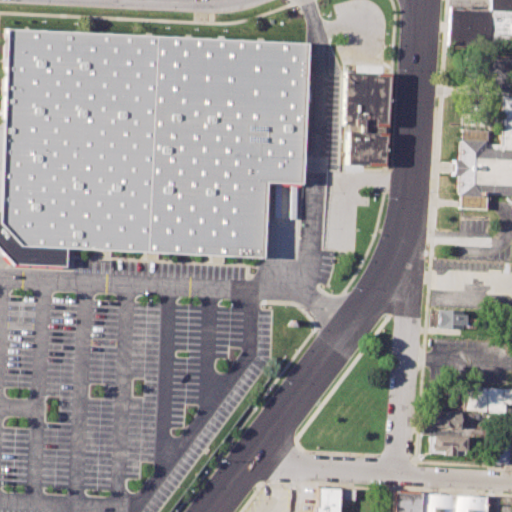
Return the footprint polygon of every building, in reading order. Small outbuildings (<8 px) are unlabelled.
[(511,0),(511,45),(444,43),(447,7),(486,9),(486,0),(511,0)] [(309,43),(0,30),(0,222),(22,244),(266,255),(269,177),(304,179),(309,43)] [(383,77),(380,127),(344,126),(346,75),(383,77)] [(458,128),(485,130),(485,144),(496,144),(498,96),(511,96),(511,194),(482,193),(481,208),(455,207),(456,194),(452,194),(453,175),(447,175),(448,158),(454,158),(455,139),(458,139),(458,128)] [(379,134),(378,168),(341,166),(342,133),(379,134)] [(434,309),(458,310),(458,314),(463,314),(462,324),(458,324),(458,328),(433,327),(434,309)] [(459,411),(502,413),(502,403),(509,404),(509,388),(460,386),(459,411)] [(427,410),(458,411),(457,428),(426,426),(427,410)] [(428,434),(464,436),(463,455),(430,453),(427,450),(428,434)] [(491,462),(506,462),(506,442),(491,441),(491,462)] [(311,511),(313,486),(337,488),(336,499),(335,511),(311,511)] [(337,488),(354,489),(353,499),(336,499),(337,488)] [(418,511),(419,493),(392,491),(391,511),(418,511)] [(418,511),(419,493),(485,496),(484,511),(418,511)]
